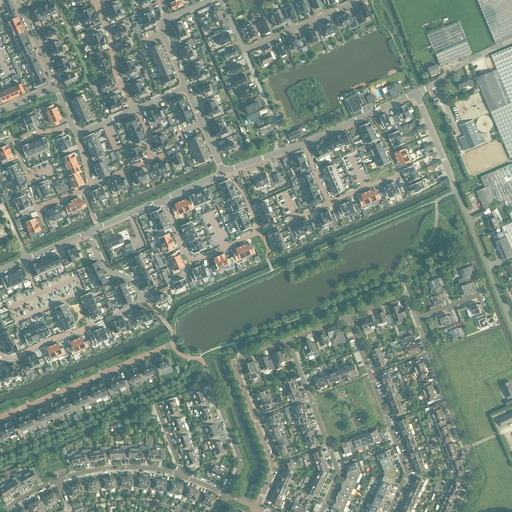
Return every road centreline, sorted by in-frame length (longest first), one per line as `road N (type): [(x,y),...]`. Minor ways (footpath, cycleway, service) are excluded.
road 1 (residential): [(511,328),(415,94)]
road 2 (residential): [(390,511),(407,472),(348,317)]
road 3 (residential): [(416,318),(476,476),(459,511)]
road 4 (residential): [(320,511),(338,473),(289,340)]
road 5 (residential): [(0,418),(164,347)]
road 6 (residential): [(159,201),(194,260),(260,232),(248,205)]
road 7 (residential): [(256,507),(272,469),(233,361)]
road 8 (residential): [(228,495),(242,463),(205,366)]
road 9 (residential): [(89,232),(103,266),(126,276),(139,296),(104,320)]
road 10 (residential): [(244,51),(359,0)]
road 11 (residential): [(58,480),(117,467),(182,474)]
road 12 (residential): [(303,142),(415,94)]
